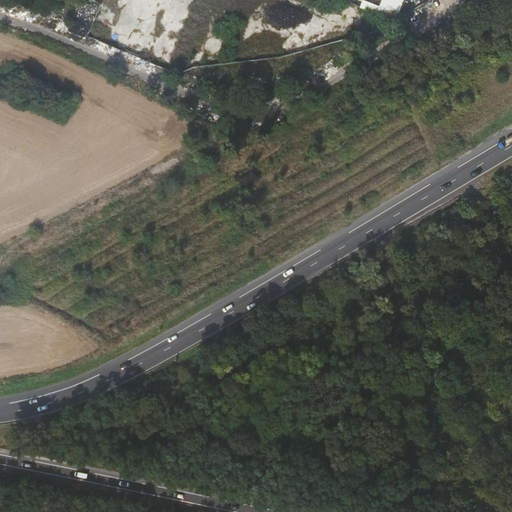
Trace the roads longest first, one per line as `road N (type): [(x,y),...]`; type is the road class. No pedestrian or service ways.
road 1 (motorway): [(511,147),(125,372),(0,413)]
road 2 (unclassified): [(0,17),(243,118)]
road 3 (motorway): [(251,511),(0,460)]
road 4 (track): [(195,148),(0,257)]
